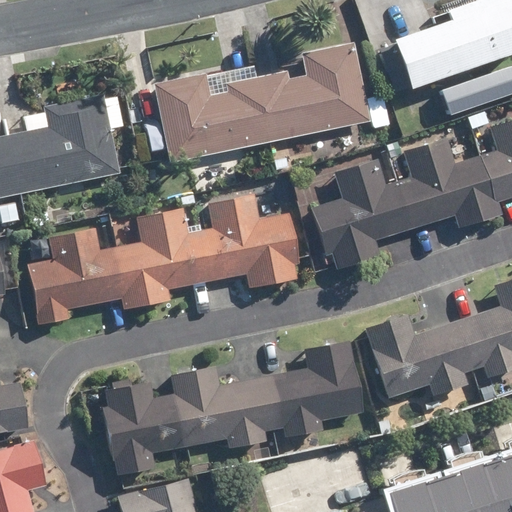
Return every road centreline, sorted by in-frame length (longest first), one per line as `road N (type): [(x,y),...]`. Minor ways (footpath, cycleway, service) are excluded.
road 1 (residential): [(89,511),(50,366),(375,290),(511,240)]
road 2 (residential): [(150,0),(0,27)]
